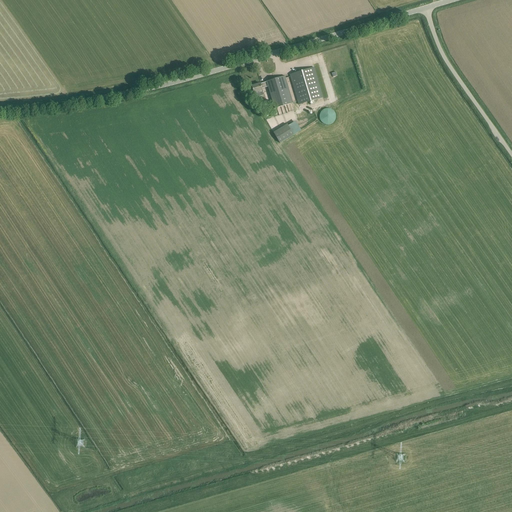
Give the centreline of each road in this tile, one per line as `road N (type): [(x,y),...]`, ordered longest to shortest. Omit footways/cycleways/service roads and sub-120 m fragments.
road 1 (unclassified): [(0,111),(171,82),(426,8)]
road 2 (unclassified): [(511,155),(446,60),(426,8)]
